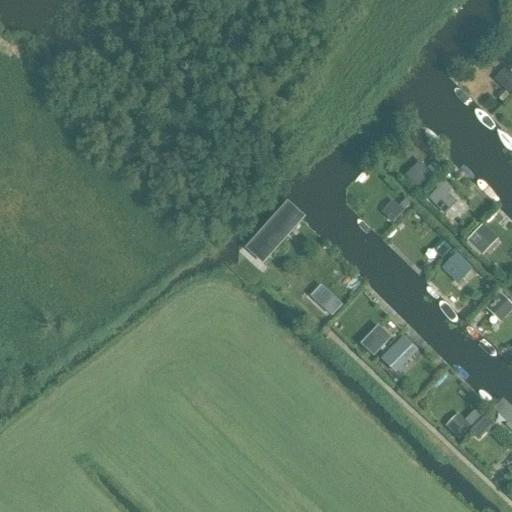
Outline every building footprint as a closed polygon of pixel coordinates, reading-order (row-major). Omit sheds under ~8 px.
[(511,78),(502,89),(510,96),(511,94),(511,78)] [(486,125),(444,86),(429,105),(470,144),(486,125)] [(465,148),(433,118),(422,129),(455,159),(465,148)] [(511,148),(492,129),(476,147),(511,183),(511,148)] [(511,185),(480,156),(465,171),(496,200),(511,185)] [(417,193),(444,169),(437,162),(427,171),(421,165),(405,179),(417,193)] [(444,219),(458,204),(450,197),(455,192),(446,183),(427,202),(444,219)] [(511,198),(501,210),(511,220),(511,198)] [(263,265),(308,218),(290,201),(245,248),(263,265)] [(380,243),(344,208),(332,220),(368,255),(380,243)] [(405,214),(398,208),(385,221),(392,227),(405,214)] [(476,254),(493,236),(484,228),(467,246),(476,254)] [(370,265),(334,229),(321,240),(359,276),(370,265)] [(443,262),(452,252),(442,243),(433,252),(443,262)] [(390,253),(383,254),(383,260),(403,278),(408,272),(390,253)] [(459,287),(474,271),(457,255),(442,271),(459,287)] [(419,315),(384,284),(374,294),(410,325),(419,315)] [(461,321),(425,287),(412,299),(448,333),(461,321)] [(332,318),(341,308),(326,293),(317,303),(332,318)] [(501,326),(511,314),(511,307),(500,297),(486,312),(501,326)] [(459,354),(423,321),(414,330),(450,363),(459,354)] [(477,339),(467,329),(462,334),(472,343),(477,339)] [(374,361),(391,342),(378,330),(360,348),(374,361)] [(398,377),(418,356),(402,341),(382,362),(398,377)] [(463,359),(452,370),(480,396),(491,386),(463,359)] [(492,408),(511,427),(511,405),(503,397),(492,408)] [(458,441),(479,419),(474,414),(465,424),(458,417),(446,430),(458,441)] [(483,423),(476,430),(485,438),(491,432),(483,423)]
